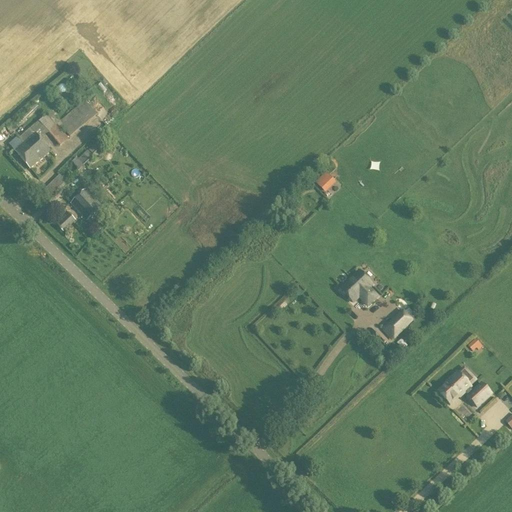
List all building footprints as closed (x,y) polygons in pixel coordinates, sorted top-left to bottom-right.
[(70,138),(97,116),(85,101),(60,122),(62,125),(60,126),(61,127),(70,138)] [(34,103),(28,108),(33,113),(39,108),(34,103)] [(56,125),(51,119),(54,116),(51,112),(19,140),(24,145),(16,152),(30,169),(50,152),(38,137),(47,130),(60,145),(68,138),(57,125),(56,125)] [(11,134),(17,128),(12,122),(5,129),(11,134)] [(12,141),(16,147),(21,143),(17,137),(12,141)] [(82,165),(92,156),(87,151),(77,160),(76,159),(72,163),(79,170),(83,166),(82,165)] [(326,172),(315,183),(325,193),(336,183),(326,172)] [(59,174),(52,180),(58,187),(65,181),(59,174)] [(87,221),(102,207),(86,190),(71,204),(87,221)] [(63,232),(75,221),(69,215),(57,226),(63,232)] [(376,298),(368,288),(371,285),(360,273),(341,290),(353,302),(359,297),(367,306),(376,298)] [(394,320),(385,329),(394,337),(411,321),(405,314),(396,322),(394,320)] [(480,345),(475,340),(468,347),(472,352),(480,345)] [(473,392),(470,389),(472,387),(458,372),(446,383),(447,384),(438,392),(451,406),(459,397),(460,398),(466,393),(469,396),(468,398),(477,408),(492,394),(482,384),(473,392)]
